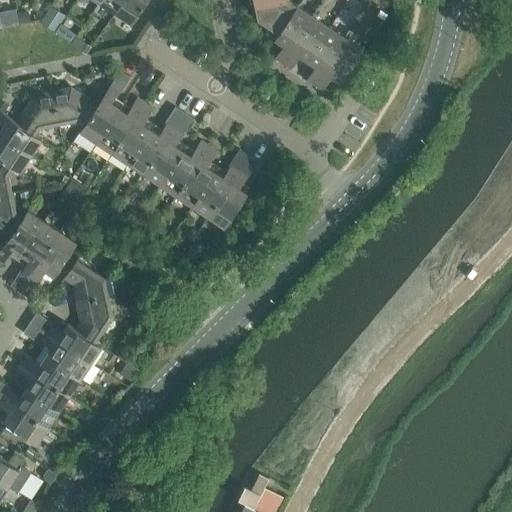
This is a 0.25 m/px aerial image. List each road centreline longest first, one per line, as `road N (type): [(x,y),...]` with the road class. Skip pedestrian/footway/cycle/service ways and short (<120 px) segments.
road 1 (tertiary): [(59,511),(137,410),(355,192)]
road 2 (unclassified): [(291,511),(347,415),(511,235)]
road 3 (tertiary): [(355,192),(425,94),(450,28),(450,0)]
road 4 (residential): [(355,192),(216,86)]
